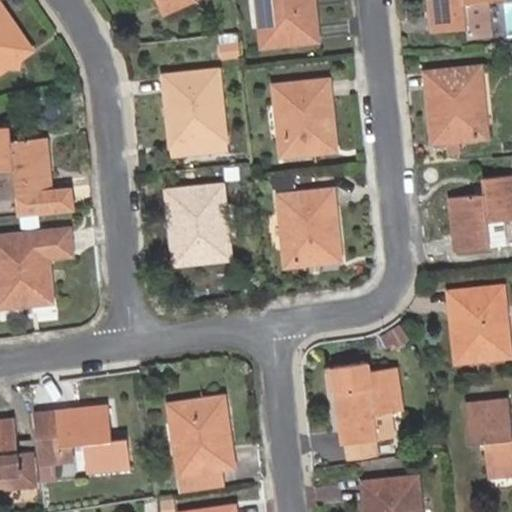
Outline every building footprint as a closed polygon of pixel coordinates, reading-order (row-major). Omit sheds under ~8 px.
[(159,0),(166,14),(193,0),(159,0)] [(313,0),(259,0),(265,47),(318,41),(313,0)] [(428,0),(432,34),(462,31),(463,38),(483,36),(479,4),(506,0),(428,0)] [(0,74),(33,52),(0,5),(0,74)] [(480,69),(427,74),(434,145),(488,138),(480,69)] [(219,71),(166,76),(173,156),(227,151),(219,71)] [(328,81),(277,87),(284,157),(336,151),(328,81)] [(20,215),(66,209),(65,190),(54,190),(49,140),(12,143),(10,128),(0,129),(0,171),(15,170),(20,215)] [(276,176),(262,178),(262,186),(276,185),(276,176)] [(511,177),(483,180),(485,195),(450,200),(455,252),(504,246),(502,221),(511,220),(511,177)] [(224,186),(169,193),(175,262),(231,255),(224,186)] [(333,191),(280,197),(287,266),(341,260),(333,191)] [(69,228),(0,236),(0,303),(0,308),(53,302),(49,259),(73,256),(69,228)] [(503,289),(449,295),(457,361),(510,356),(503,289)] [(400,327),(381,337),(387,348),(393,345),(396,350),(409,342),(400,327)] [(335,369),(345,445),(375,441),(371,415),(393,412),(403,411),(397,369),(370,373),(369,364),(335,369)] [(183,493),(224,487),(221,469),(234,468),(224,397),(171,404),(183,493)] [(511,437),(507,398),(467,402),(471,443),(485,442),(489,480),(511,477),(511,437)] [(109,405),(35,412),(40,466),(62,464),(61,446),(71,445),(83,445),(86,473),(130,469),(129,440),(113,441),(109,405)] [(371,415),(375,441),(396,437),(393,412),(371,415)] [(15,419),(0,420),(0,489),(21,488),(15,419)] [(375,441),(345,445),(347,460),(377,456),(375,441)] [(61,446),(62,464),(72,463),(71,445),(61,446)] [(420,511),(417,478),(365,482),(368,511),(420,511)] [(161,504),(161,511),(176,511),(175,502),(161,504)]
